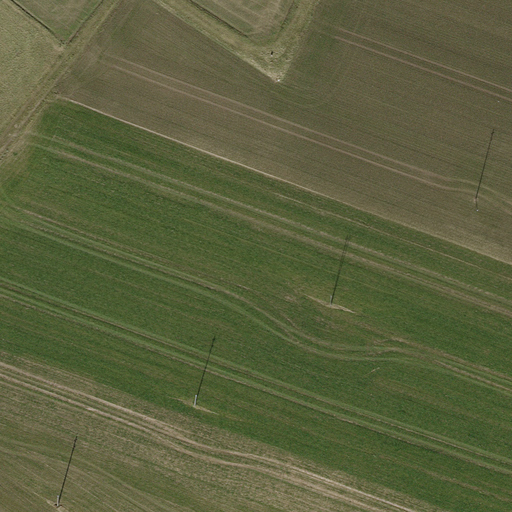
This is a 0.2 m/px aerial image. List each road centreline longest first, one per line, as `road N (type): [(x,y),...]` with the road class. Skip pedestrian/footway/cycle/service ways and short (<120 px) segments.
road 1 (track): [(307,0),(274,69),(173,0)]
road 2 (track): [(110,0),(0,148)]
